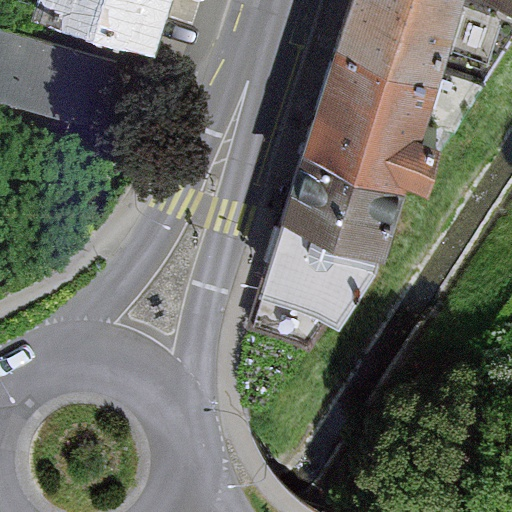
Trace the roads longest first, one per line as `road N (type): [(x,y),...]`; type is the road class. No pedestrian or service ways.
road 1 (primary): [(137,364),(204,205),(273,0)]
road 2 (primary): [(137,364),(70,352),(9,382)]
